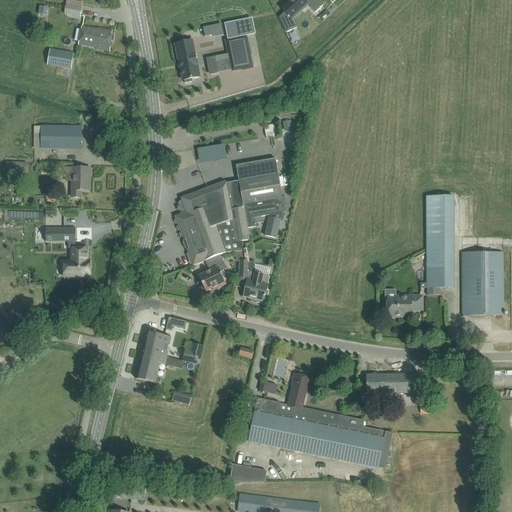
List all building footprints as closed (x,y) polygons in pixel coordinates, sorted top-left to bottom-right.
[(285,12),(279,17),(287,33),(296,28),(292,19),(305,7),(308,4),(304,0),(292,0),(291,1),(290,1),(290,2),(283,9),(285,12)] [(317,0),(312,0),(308,4),(315,12),(323,6),(317,0)] [(187,4),(168,9),(170,19),(190,14),(187,4)] [(80,17),(82,7),(66,5),(64,14),(80,17)] [(315,20),(312,17),(290,37),(299,47),(329,20),(323,13),(315,20)] [(212,26),(203,28),(205,37),(213,36),(214,36),(212,26)] [(98,30),(82,27),(79,44),(96,48),(96,49),(109,52),(112,31),(98,29),(98,30)] [(245,38),(228,42),(233,71),(251,68),(245,38)] [(192,41),(175,44),(183,81),(184,81),(185,84),(192,82),(191,79),(200,77),(197,65),(195,54),(192,41)] [(71,70),(74,54),(50,50),(47,65),(71,70)] [(211,75),(219,74),(215,57),(208,58),(211,75)] [(276,124),(265,124),(266,137),(277,136),(276,124)] [(41,127),(40,149),(42,149),(71,149),(81,149),(82,128),(60,127),(42,127),(41,127)] [(182,215),(176,217),(184,240),(188,250),(194,266),(203,262),(226,254),(235,253),(244,253),(243,243),(251,241),(248,229),(244,209),(244,205),(282,199),(278,175),(276,160),(266,161),(268,177),(239,182),(226,184),(225,182),(209,188),(207,189),(191,195),(183,199),(182,199),(182,201),(178,203),(179,207),(181,212),(182,215)] [(27,173),(28,164),(13,163),(12,173),(27,173)] [(90,178),(90,169),(73,169),(72,199),(82,199),(82,191),(89,191),(89,178),(90,178)] [(420,289),(427,289),(447,289),(446,237),(453,237),(452,196),(426,197),(427,284),(420,284),(420,289)] [(282,199),(244,205),(244,209),(248,229),(255,228),(253,219),(270,216),(270,217),(269,217),(264,236),(277,239),(281,220),(280,220),(282,214),(284,213),(283,207),(286,207),(285,198),(282,199)] [(46,228),(46,242),(69,242),(69,249),(72,249),(72,261),(72,277),(90,277),(90,261),(87,261),(87,249),(76,249),(76,242),(76,228),(46,228)] [(463,316),(504,316),(503,253),(462,253),(463,316)] [(218,289),(226,285),(223,277),(224,274),(223,272),(227,270),(221,258),(207,265),(210,271),(198,277),(203,285),(201,287),(203,290),(205,290),(206,292),(217,286),(218,289)] [(247,279),(243,297),(253,299),(254,302),(256,303),(258,304),(260,303),(262,301),(264,302),(270,277),(254,274),(255,263),(245,262),(240,261),(239,278),(247,279)] [(422,310),(422,297),(396,297),(395,299),(388,299),(388,318),(399,318),(399,315),(411,315),(411,310),(422,310)] [(169,318),(166,330),(172,331),(173,327),(175,319),(169,318)] [(147,332),(136,380),(155,384),(160,364),(165,366),(165,365),(171,366),(173,359),(167,358),(168,352),(167,352),(169,346),(171,338),(147,332)] [(185,351),(183,362),(184,362),(199,366),(203,347),(193,345),(191,353),(185,351)] [(252,359),(254,352),(241,349),(239,356),(252,359)] [(293,384),(287,406),(302,410),(302,408),(309,378),(295,374),(292,384),(293,384)] [(367,394),(414,394),(414,375),(367,375),(367,394)] [(175,392),(172,401),(189,406),(191,397),(175,392)] [(302,410),(287,406),(280,405),(280,404),(257,399),(248,443),(383,470),(391,434),(363,428),(364,421),(302,408),(302,410)] [(421,416),(433,415),(432,405),(421,406),(421,416)] [(233,465),(229,484),(265,483),(267,472),(233,465)] [(172,494),(173,488),(146,484),(146,483),(117,480),(114,498),(124,499),(144,501),(145,490),(172,494)] [(317,511),(318,505),(240,495),(238,511),(317,511)]
